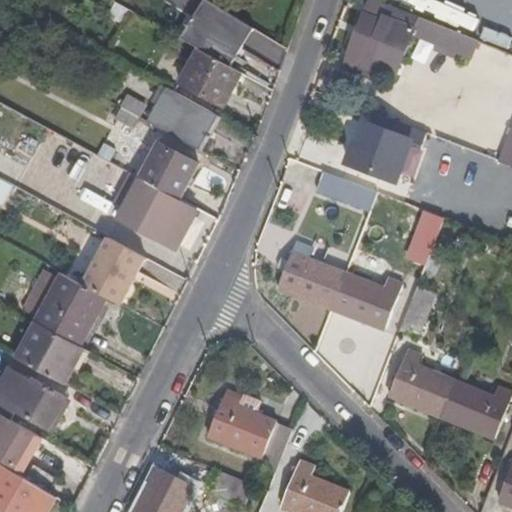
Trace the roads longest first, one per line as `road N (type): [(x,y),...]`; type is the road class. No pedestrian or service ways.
road 1 (residential): [(207,292),(236,305),(445,511)]
road 2 (residential): [(207,292),(281,126),(324,0)]
road 3 (residential): [(98,511),(207,292)]
